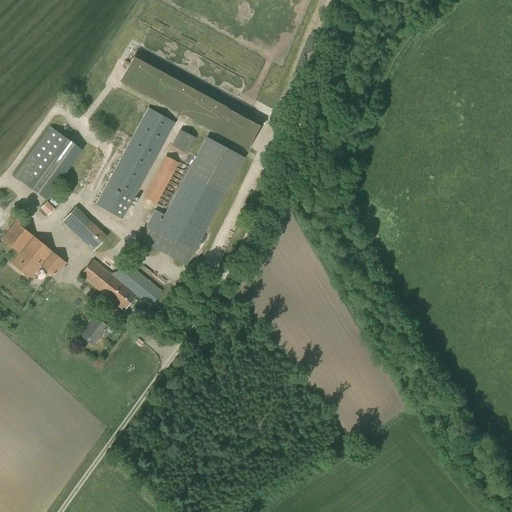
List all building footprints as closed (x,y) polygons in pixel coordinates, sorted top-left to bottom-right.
[(138,49),(122,80),(249,149),(263,123),(249,116),(251,110),(138,49)] [(95,204),(122,220),(176,123),(148,107),(95,204)] [(83,150),(50,126),(13,176),(46,200),(83,150)] [(173,144),(188,152),(196,136),(181,128),(173,144)] [(186,172),(164,214),(155,209),(139,240),(186,265),(225,193),(245,158),(206,137),(186,172)] [(143,197),(156,204),(178,163),(165,156),(143,197)] [(41,208),(48,216),(54,209),(47,202),(41,208)] [(62,222),(93,251),(107,237),(75,207),(62,222)] [(23,228),(28,221),(21,215),(1,239),(19,253),(10,263),(30,279),(41,266),(54,276),(65,263),(23,228)] [(93,258),(79,275),(123,312),(136,296),(149,307),(162,291),(126,260),(117,271),(111,273),(93,258)] [(95,316),(80,335),(93,346),(108,327),(95,316)]
